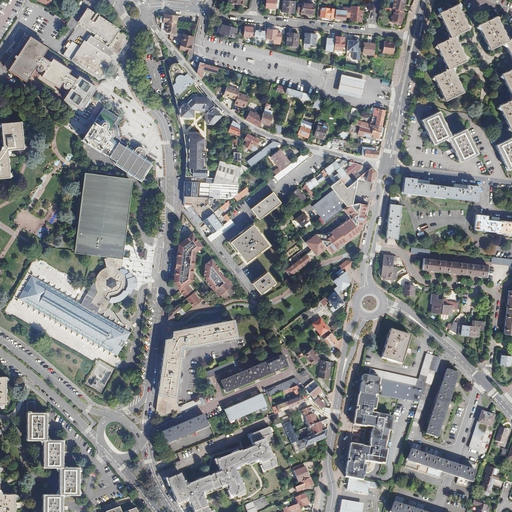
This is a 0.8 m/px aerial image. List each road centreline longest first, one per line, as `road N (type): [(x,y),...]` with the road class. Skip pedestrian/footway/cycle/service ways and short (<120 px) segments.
road 1 (tertiary): [(147,394),(170,170),(163,123),(133,81),(135,23)]
road 2 (residential): [(145,17),(247,127),(383,166)]
road 3 (residential): [(482,379),(495,292),(422,280),(402,252),(373,247)]
road 4 (secondary): [(390,168),(427,0)]
road 5 (secondary): [(329,511),(327,465),(345,362)]
road 6 (secondary): [(113,416),(81,406),(0,339)]
road 7 (secondary): [(0,352),(101,442)]
road 8 (secondary): [(411,38),(383,166)]
road 9 (secondary): [(383,166),(362,291)]
road 10 (residential): [(511,182),(390,168)]
